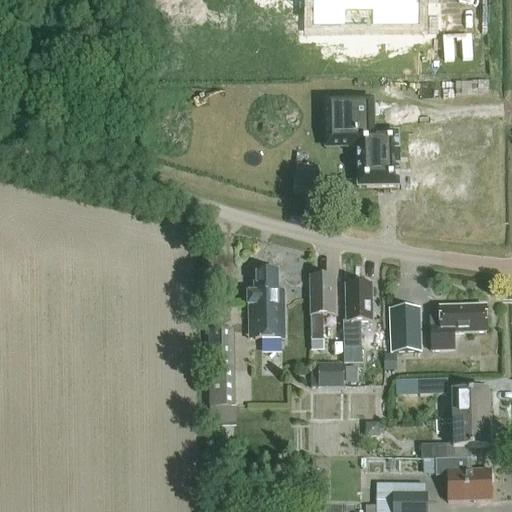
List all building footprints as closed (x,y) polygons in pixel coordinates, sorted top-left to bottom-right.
[(316,0),(316,19),(347,19),(347,7),(375,7),(375,18),(420,18),(419,0),(316,0)] [(372,101),(324,102),(326,149),(357,149),(358,189),(398,187),(397,135),(371,136),(371,129),(373,129),(372,101)] [(416,191),(434,191),(434,199),(471,199),(472,169),(416,168),(416,191)] [(277,294),(277,274),(253,275),(254,295),(247,295),(247,308),(248,308),(248,342),(283,341),(283,294),(277,294)] [(323,317),(333,317),(332,278),(309,278),(311,342),(323,342),(323,317)] [(370,286),(343,287),(344,323),(342,323),(342,351),(361,350),(360,323),(371,323),(370,286)] [(439,309),(439,317),(431,317),(432,354),(454,353),(454,335),(486,334),(485,308),(439,309)] [(420,311),(390,312),(391,355),(421,355),(420,311)] [(233,410),(232,331),(218,332),(218,318),(207,318),(208,410),(233,410)] [(383,373),(395,373),(395,357),(382,357),(383,373)] [(318,391),(343,390),(342,366),(317,367),(318,391)] [(446,382),(417,383),(418,397),(446,397),(446,382)] [(452,394),(452,411),(445,411),(445,422),(492,420),(491,394),(488,395),(488,392),(452,394)] [(429,462),(434,462),(449,462),(469,462),(469,449),(489,448),(489,446),(493,446),(492,420),(445,422),(453,422),(453,446),(421,447),(422,462),(429,462)] [(470,472),(469,462),(449,462),(434,462),(435,480),(437,479),(436,478),(447,478),(448,505),(490,504),(489,484),(492,483),(491,476),(489,475),(489,471),(470,472)] [(423,496),(423,487),(375,486),(375,511),(425,511),(426,496),(423,496)]
